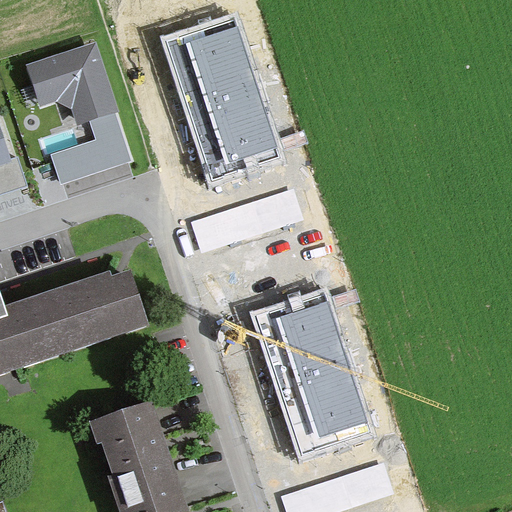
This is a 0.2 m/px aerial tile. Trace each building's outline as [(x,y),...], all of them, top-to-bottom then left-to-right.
[(236,12),(160,36),(208,185),(284,161),(236,12)] [(95,46),(29,67),(41,105),(56,101),(74,107),(79,123),(116,111),(95,46)] [(0,164),(10,161),(0,132),(0,164)] [(5,321),(0,305),(0,367),(142,321),(128,279),(5,321)] [(326,287),(251,311),(299,459),(374,435),(326,287)] [(122,498),(173,480),(148,408),(97,425),(122,498)] [(183,511),(173,480),(122,498),(126,511),(183,511)]
